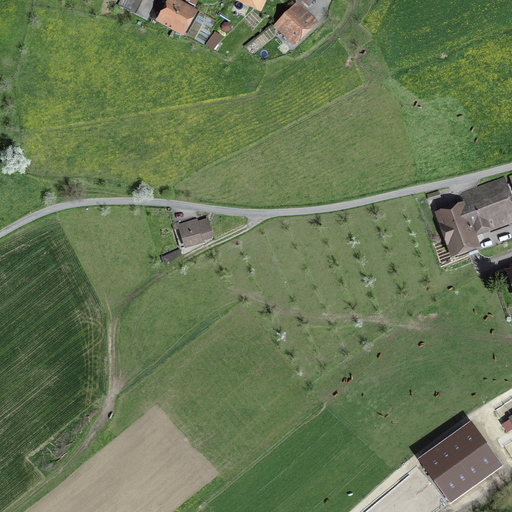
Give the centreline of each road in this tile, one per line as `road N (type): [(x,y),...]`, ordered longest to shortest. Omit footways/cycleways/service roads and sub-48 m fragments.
road 1 (residential): [(511,166),(310,210),(75,203),(0,234)]
road 2 (track): [(11,511),(77,457),(103,420),(121,306),(155,276),(263,212)]
